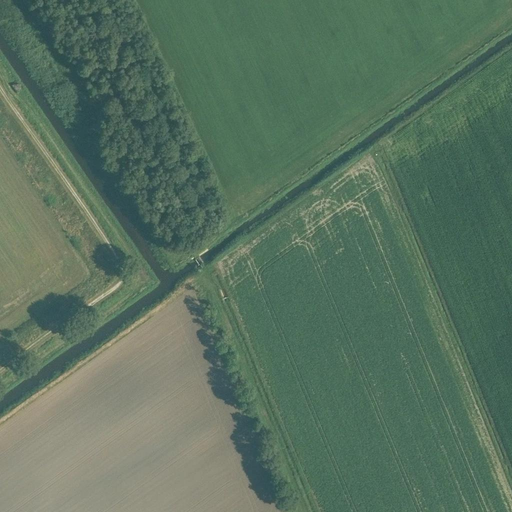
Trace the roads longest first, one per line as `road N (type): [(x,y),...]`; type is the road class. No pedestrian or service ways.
road 1 (track): [(0,62),(149,285),(0,393)]
road 2 (track): [(236,225),(133,0)]
